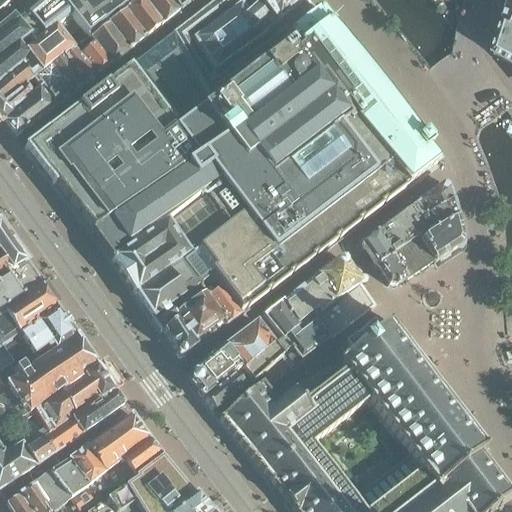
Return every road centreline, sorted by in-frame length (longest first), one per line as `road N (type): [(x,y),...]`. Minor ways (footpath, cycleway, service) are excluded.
road 1 (residential): [(511,430),(469,157),(438,103),(351,0)]
road 2 (residential): [(251,511),(0,178)]
